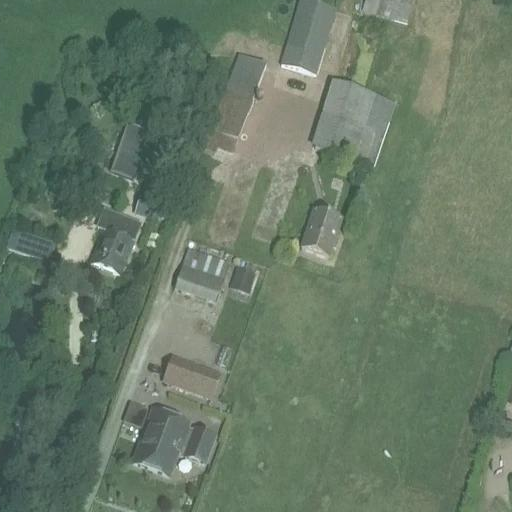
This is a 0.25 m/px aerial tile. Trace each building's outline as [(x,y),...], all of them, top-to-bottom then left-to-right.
[(365,0),(361,13),(406,28),(414,0),(365,0)] [(298,1),(279,67),(315,78),(334,11),(298,1)] [(230,156),(264,68),(237,58),(208,132),(207,131),(200,151),(214,156),(216,151),(230,156)] [(330,84),(310,150),(375,169),(395,104),(330,84)] [(127,128),(111,173),(132,181),(148,135),(127,128)] [(49,196),(74,206),(80,191),(56,181),(49,196)] [(139,199),(134,215),(158,223),(163,206),(139,199)] [(340,223),(313,214),(301,252),(327,261),(340,223)] [(103,232),(89,267),(119,278),(133,244),(103,232)] [(33,241),(13,234),(6,253),(27,260),(33,241)] [(173,293),(214,307),(229,266),(187,251),(173,293)] [(248,292),(252,277),(236,272),(231,286),(248,292)] [(232,361),(233,343),(222,342),(221,360),(232,361)] [(161,386),(210,404),(220,378),(171,359),(161,386)] [(203,467),(213,440),(186,430),(187,428),(151,414),(132,466),(168,479),(176,456),(203,467)]
